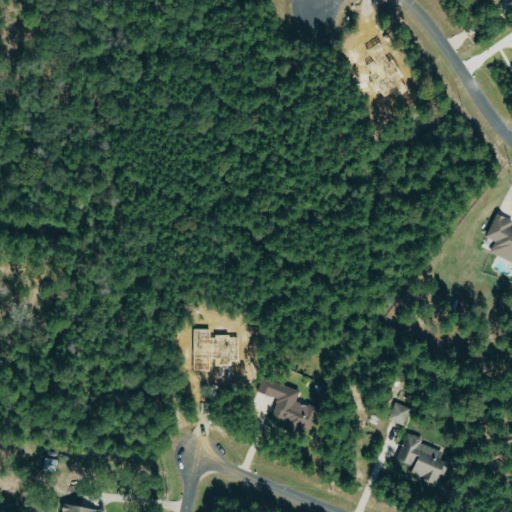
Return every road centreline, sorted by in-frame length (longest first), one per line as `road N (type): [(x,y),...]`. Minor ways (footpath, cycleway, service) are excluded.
road 1 (residential): [(184,511),(191,470),(210,464),(330,511)]
road 2 (residential): [(402,0),(511,141)]
